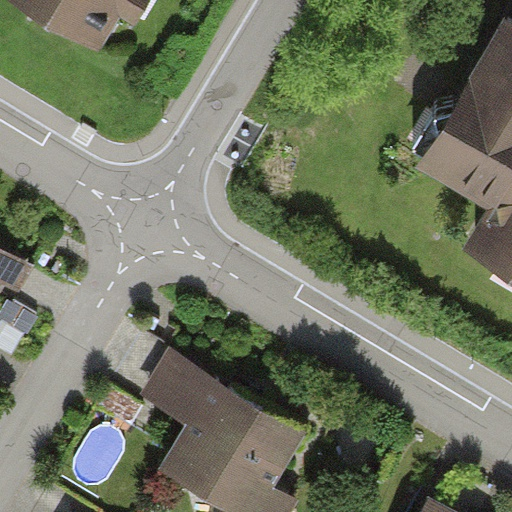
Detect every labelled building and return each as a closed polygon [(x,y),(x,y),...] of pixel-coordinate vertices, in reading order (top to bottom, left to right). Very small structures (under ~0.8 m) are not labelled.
[(30,0),(94,38),(116,0),(30,0)] [(511,18),(511,17),(487,58),(432,153),(500,193),(477,231),(511,251),(511,18)] [(43,264),(0,239),(0,277),(27,293),(43,264)] [(40,311),(20,300),(9,320),(28,331),(40,311)] [(27,332),(8,321),(0,333),(0,342),(15,352),(27,332)] [(308,426),(168,347),(143,390),(188,416),(161,462),(249,511),(292,511),(306,489),(280,474),(308,426)] [(146,403),(112,383),(99,403),(134,424),(146,403)] [(454,511),(433,499),(425,511),(454,511)]
